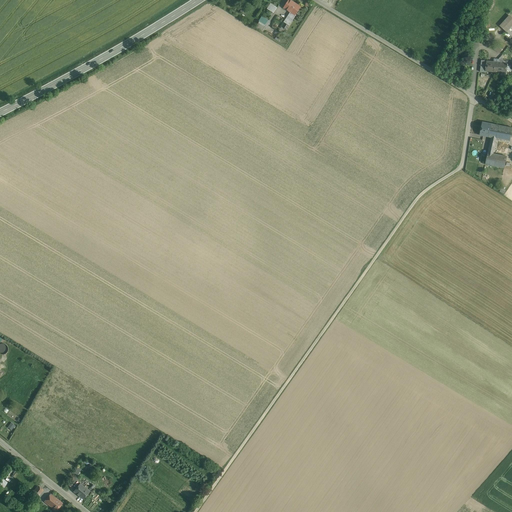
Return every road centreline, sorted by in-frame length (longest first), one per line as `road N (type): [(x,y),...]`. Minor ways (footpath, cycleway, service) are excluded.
road 1 (track): [(194,511),(418,197),(462,164)]
road 2 (secondary): [(0,112),(197,0)]
road 3 (unclassified): [(315,0),(473,96)]
